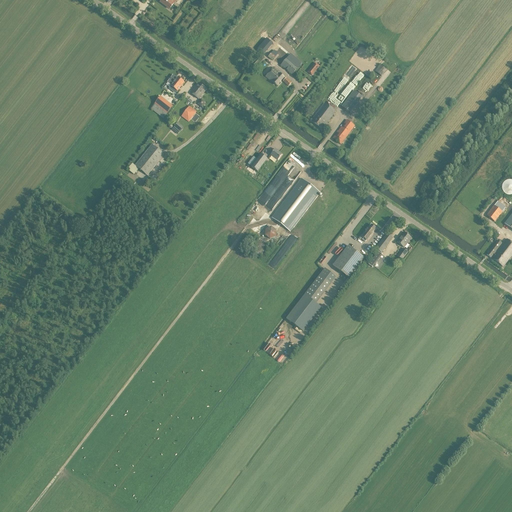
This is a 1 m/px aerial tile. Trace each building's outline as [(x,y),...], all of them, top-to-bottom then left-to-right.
[(174,0),(162,0),(161,2),(170,9),(173,4),(175,1),(174,0)] [(274,50),(268,57),(272,61),(274,59),(278,54),(274,50)] [(290,54),(281,65),(292,75),(301,64),(290,54)] [(252,75),(264,61),(260,57),(248,71),(252,75)] [(315,63),(307,72),(312,76),(319,67),(315,63)] [(381,76),(386,70),(380,65),(375,71),(381,76)] [(274,67),(265,76),(277,86),(284,77),(274,67)] [(171,86),(176,90),(178,91),(184,82),(178,77),(171,86)] [(283,81),(288,86),(291,83),(286,78),(283,81)] [(199,99),(207,89),(198,82),(190,93),(199,99)] [(352,114),(364,96),(354,90),(343,108),(352,114)] [(311,121),(322,130),(336,111),(325,103),(311,121)] [(163,119),(167,114),(155,104),(151,109),(163,119)] [(189,122),(196,112),(189,106),(181,116),(189,122)] [(341,145),(355,126),(347,120),(333,138),(341,145)] [(183,128),(178,123),(172,130),(178,134),(183,128)] [(135,166),(147,176),(164,155),(152,145),(135,166)] [(275,149),(270,155),(278,161),(282,155),(275,149)] [(248,164),(251,167),(258,172),(267,159),(261,154),(257,159),(253,157),(248,164)] [(287,161),(259,200),(265,204),(268,200),(276,206),(297,175),(291,171),(294,166),(287,161)] [(320,193),(301,179),(272,218),(290,232),(320,193)] [(503,192),(504,193),(505,194),(506,195),(507,195),(508,195),(509,195),(510,195),(511,195),(511,180),(510,180),(509,180),(508,180),(507,180),(506,181),(505,181),(504,182),(503,183),(503,184),(502,185),(502,186),(502,187),(502,188),(502,189),(502,190),(502,191),(503,191),(503,192)] [(487,215),(494,222),(505,208),(498,202),(487,215)] [(365,242),(376,228),(371,225),(362,237),(364,238),(363,240),(365,242)] [(271,226),(266,229),(265,235),(270,239),(276,237),(277,231),(271,226)] [(412,238),(404,232),(396,241),(404,248),(412,238)] [(387,234),(376,248),(382,253),(393,238),(387,234)] [(253,254),(254,255),(255,255),(256,255),(256,256),(257,256),(258,256),(259,256),(260,256),(261,255),(262,255),(263,255),(263,254),(264,254),(264,253),(265,253),(265,252),(266,251),(266,250),(266,249),(267,249),(267,248),(267,247),(267,246),(266,246),(266,245),(266,244),(265,243),(265,242),(264,242),(264,241),(263,241),(263,240),(262,240),(261,240),(260,239),(259,239),(258,239),(257,239),(256,239),(255,240),(254,240),(253,241),(252,242),(251,243),(251,244),(250,245),(250,246),(250,247),(250,248),(250,249),(250,250),(250,251),(251,251),(251,252),(252,253),(253,254)] [(278,265),(295,244),(288,239),(273,257),(276,260),(275,263),(278,265)] [(494,254),(495,255),(492,259),(503,267),(511,255),(511,243),(507,239),(497,252),(496,251),(501,245),(496,242),(487,255),(491,258),(494,254)] [(364,258),(348,246),(333,266),(348,278),(364,258)] [(398,256),(401,259),(406,252),(403,250),(398,256)] [(378,252),(368,264),(373,267),(382,255),(378,252)] [(316,303),(331,284),(320,275),(286,319),(303,332),(321,308),(316,303)]
